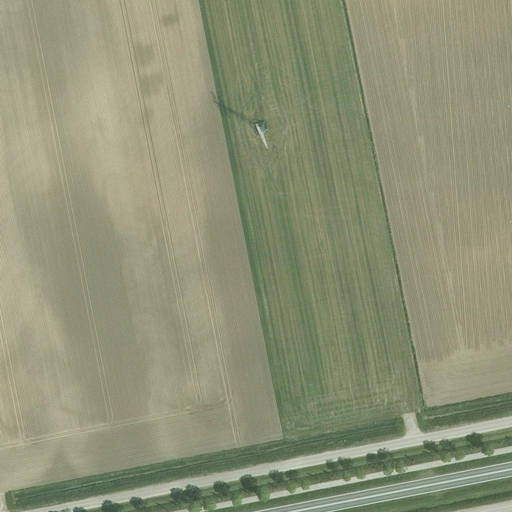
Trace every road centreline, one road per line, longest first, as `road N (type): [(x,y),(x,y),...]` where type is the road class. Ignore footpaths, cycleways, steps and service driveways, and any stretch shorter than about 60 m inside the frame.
road 1 (unclassified): [(50,511),(511,422)]
road 2 (trunk): [(291,511),(511,469)]
